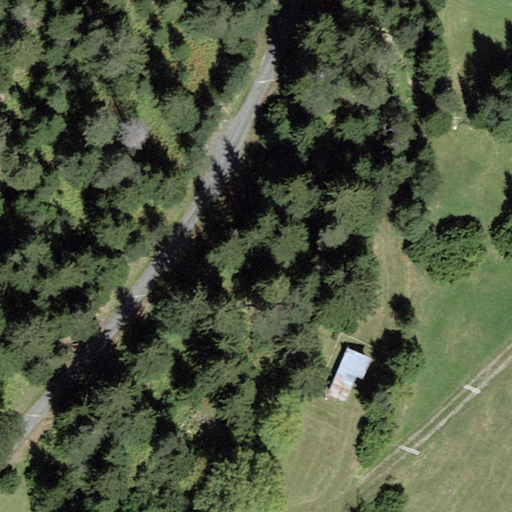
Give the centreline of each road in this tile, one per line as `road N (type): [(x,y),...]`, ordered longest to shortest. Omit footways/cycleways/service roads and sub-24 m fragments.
road 1 (track): [(0,436),(246,126),(297,0)]
road 2 (track): [(511,351),(360,485)]
